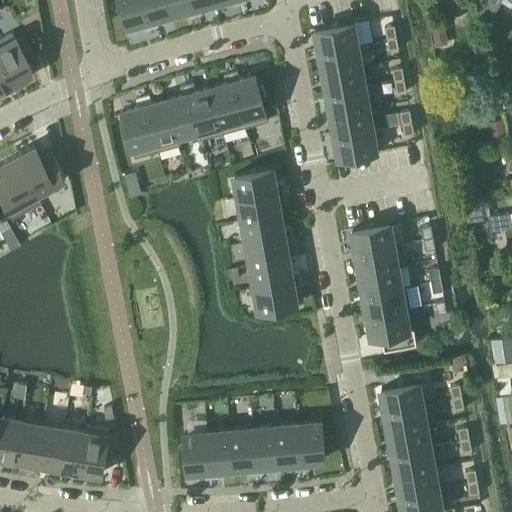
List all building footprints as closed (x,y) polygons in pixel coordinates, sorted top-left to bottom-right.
[(152,27),(144,0),(119,0),(127,24),(143,20),(145,29),(152,27)] [(171,12),(167,0),(144,0),(152,27),(158,25),(156,16),(171,12)] [(196,15),(191,0),(167,0),(171,12),(187,8),(189,17),(196,15)] [(214,0),(191,0),(196,15),(202,13),(200,4),(214,0)] [(487,23),(500,0),(486,0),(480,11),(487,23)] [(316,28),(319,49),(357,43),(353,21),(316,28)] [(394,24),(384,26),(386,37),(396,36),(394,24)] [(434,29),(437,46),(445,44),(442,28),(434,29)] [(32,72),(21,51),(15,39),(11,31),(0,37),(0,59),(12,82),(32,72)] [(28,47),(21,35),(15,39),(21,51),(28,47)] [(398,47),(396,36),(386,37),(389,49),(398,47)] [(361,64),(357,43),(319,49),(323,71),(361,64)] [(0,88),(12,82),(0,59),(0,88)] [(365,85),(361,64),(323,71),(327,92),(365,85)] [(402,66),(392,68),(394,80),(404,78),(402,66)] [(237,69),(230,71),(245,125),(268,119),(262,98),(266,97),(262,85),(259,86),(255,73),(239,78),(237,69)] [(245,125),(230,71),(224,73),(226,81),(211,86),(223,131),(245,125)] [(406,90),(404,78),(394,80),(396,92),(406,90)] [(223,131),(211,86),(195,90),(193,81),(186,83),(199,128),(198,128),(200,138),(223,131)] [(199,128),(186,83),(180,85),(182,93),(167,98),(177,134),(198,128),(199,128)] [(369,107),(365,85),(327,92),(331,113),(369,107)] [(177,134),(167,98),(151,102),(149,93),(142,95),(157,150),(180,143),(177,134)] [(157,150),(142,95),(136,97),(138,106),(122,110),(135,156),(157,150)] [(372,128),(369,107),(331,113),(335,135),(372,128)] [(409,109),(400,111),(402,122),(412,121),(409,109)] [(502,119),(488,122),(492,139),(506,136),(502,119)] [(414,132),(412,121),(402,122),(404,134),(414,132)] [(376,150),(372,128),(335,135),(339,157),(376,150)] [(33,145),(16,154),(36,192),(65,177),(52,152),(39,158),(33,145)] [(0,168),(4,176),(0,178),(0,198),(10,217),(41,201),(36,192),(16,154),(0,162),(0,168)] [(272,166),(234,173),(239,196),(285,187),(284,181),(275,182),(272,166)] [(286,194),(285,187),(239,196),(243,218),(280,211),(277,196),(286,194)] [(480,201),(464,203),(467,222),(483,219),(480,201)] [(283,227),(280,211),(243,218),(247,241),(293,232),(292,226),(283,227)] [(510,226),(508,213),(489,217),(492,229),(510,226)] [(352,228),(356,249),(393,243),(393,242),(389,221),(352,228)] [(430,224),(421,226),(423,238),(433,236),(430,224)] [(294,239),(293,232),(247,241),(251,263),(288,256),(285,241),(294,239)] [(435,248),(433,236),(423,238),(425,249),(435,248)] [(403,241),(393,242),(393,243),(356,249),(360,271),(397,265),(407,263),(403,241)] [(291,272),(288,256),(251,263),(255,285),(301,277),(300,270),(291,272)] [(401,285),(397,265),(360,271),(364,293),(401,286),(401,285)] [(440,278),(438,266),(428,268),(431,280),(440,278)] [(303,284),(301,277),(255,285),(259,309),(296,302),(293,285),(303,284)] [(443,290),(440,278),(431,280),(433,292),(443,290)] [(406,284),(401,285),(401,286),(364,293),(368,314),(405,307),(405,308),(410,307),(406,284)] [(444,299),(434,301),(437,313),(446,311),(444,299)] [(368,314),(372,336),(409,329),(405,308),(405,307),(368,314)] [(511,360),(492,364),(494,376),(497,376),(500,394),(511,392),(509,374),(511,373),(511,360)] [(418,380),(381,387),(385,409),(422,402),(418,380)] [(12,395),(24,397),(26,383),(14,381),(12,395)] [(459,383),(450,385),(452,396),(461,395),(459,383)] [(92,394),(104,396),(105,388),(94,386),(92,394)] [(511,393),(511,392),(500,394),(497,394),(502,423),(511,421),(511,393)] [(464,407),(461,395),(452,396),(454,409),(464,407)] [(426,424),(422,402),(385,409),(389,431),(426,424)] [(0,456),(15,459),(21,418),(0,415),(0,456)] [(36,462),(43,422),(21,418),(15,459),(36,462)] [(322,420),(298,422),(303,469),(309,468),(308,459),(325,457),(322,420)] [(57,466),(64,425),(43,422),(36,462),(57,466)] [(303,469),(298,422),(275,424),(278,462),(295,460),(296,469),(303,469)] [(103,460),(105,448),(108,433),(109,428),(86,424),(86,429),(79,469),(101,473),(103,460)] [(278,462),(275,424),(253,426),(257,473),(264,472),(263,463),(278,462)] [(430,445),(426,424),(389,431),(393,452),(430,445)] [(79,469),(86,429),(64,425),(57,466),(79,469)] [(257,473),(253,426),(230,428),(233,466),(249,464),(250,473),(257,473)] [(467,426),(457,427),(460,440),(469,438),(467,426)] [(233,466),(230,428),(207,430),(211,477),(218,476),(217,467),(233,466)] [(211,477),(207,430),(184,432),(187,470),(204,468),(205,478),(211,477)] [(471,449),(469,438),(460,440),(462,451),(471,449)] [(434,466),(430,445),(393,452),(397,473),(434,466)] [(111,461),(113,449),(105,448),(103,460),(111,461)] [(438,488),(434,466),(397,473),(400,494),(438,488)] [(475,468),(465,470),(467,482),(477,480),(475,468)] [(479,492),(477,480),(467,482),(469,493),(479,492)] [(426,511),(442,509),(438,488),(400,494),(403,511),(426,511)]
